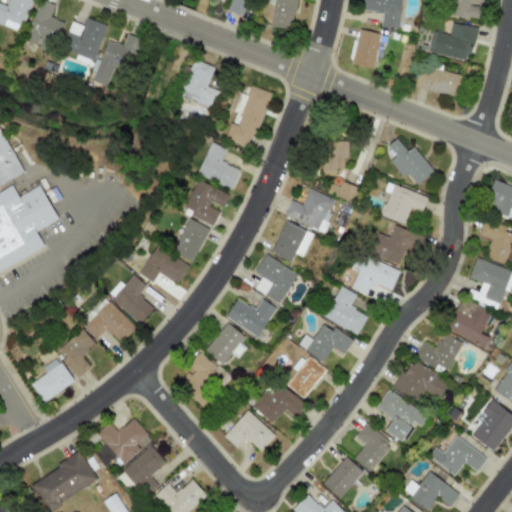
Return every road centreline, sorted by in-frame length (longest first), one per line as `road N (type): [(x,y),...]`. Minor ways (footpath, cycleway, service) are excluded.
road 1 (residential): [(140,377),(250,497),(271,489),(436,283),(448,255),(451,199),(483,127),(511,19)]
road 2 (tertiary): [(0,473),(140,377),(242,243),(333,0)]
road 3 (residential): [(192,27),(511,156)]
